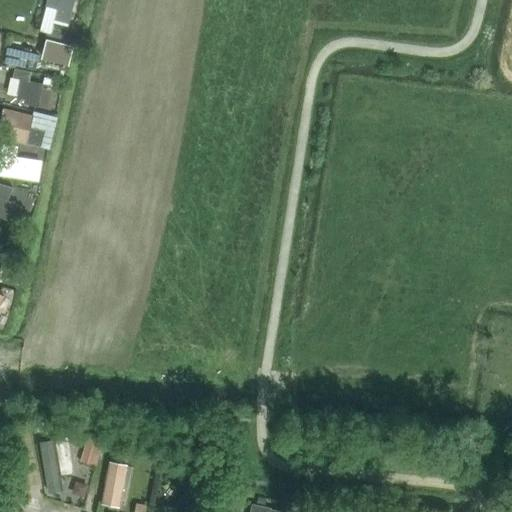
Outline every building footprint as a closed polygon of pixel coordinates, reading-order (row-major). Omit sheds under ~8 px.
[(72,0),(43,0),(43,2),(55,6),(52,18),(67,22),(72,0)] [(37,53),(4,46),(1,60),(34,67),(37,53)] [(31,71),(15,68),(13,77),(20,78),(30,80),(31,71)] [(48,109),(53,79),(45,77),(43,83),(30,80),(20,78),(15,101),(48,109)] [(40,147),(43,135),(30,132),(34,115),(5,107),(0,125),(0,137),(27,145),(28,143),(40,147)] [(0,154),(0,174),(39,180),(42,160),(0,154),(0,155),(0,154)] [(20,207),(0,197),(0,215),(13,222),(20,207)] [(91,433),(83,458),(100,464),(109,439),(91,433)] [(38,439),(46,491),(61,488),(58,471),(71,470),(65,435),(38,439)] [(123,464),(106,461),(99,502),(116,505),(123,464)] [(187,511),(212,481),(198,471),(172,504),(181,511),(187,511)] [(268,505),(250,502),(247,511),(286,511),(287,511),(271,508),(271,506),(268,505)]
